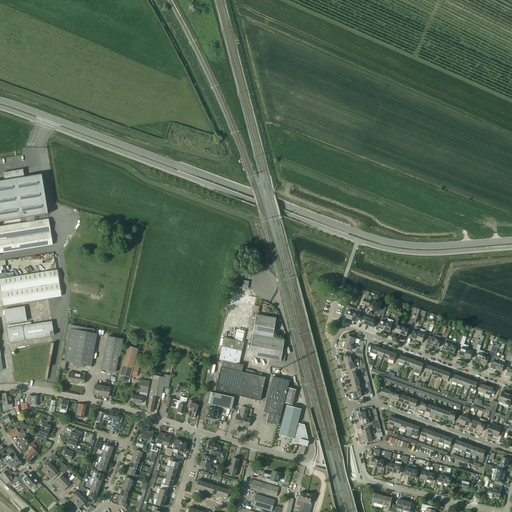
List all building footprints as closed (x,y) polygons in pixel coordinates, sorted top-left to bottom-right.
[(0,222),(48,215),(41,176),(0,181),(0,222)] [(0,253),(53,245),(48,219),(0,226),(0,253)] [(0,279),(0,284),(3,306),(61,297),(57,270),(0,279)] [(351,320),(355,309),(350,307),(350,306),(347,305),(344,314),(347,315),(345,318),(351,320)] [(24,306),(4,310),(6,324),(27,321),(25,308),(24,306)] [(355,309),(351,320),(357,322),(361,311),(355,309)] [(415,319),(414,322),(417,323),(419,314),(420,314),(424,316),(426,312),(418,309),(417,313),(415,319)] [(368,317),(364,316),(361,323),(367,325),(370,318),(372,313),(369,312),(367,317),(368,317)] [(256,315),(252,335),(272,338),(275,318),(270,317),(267,317),(263,316),(256,315)] [(378,328),(384,330),(388,319),(388,318),(386,317),(385,318),(382,317),(381,320),(378,328)] [(376,320),(370,318),(367,325),(373,328),(376,320)] [(390,332),(392,325),(394,321),(388,319),(384,330),(390,332)] [(9,343),(54,335),(51,321),(7,329),(9,343)] [(402,322),(400,326),(397,325),(395,332),(400,334),(403,327),(405,323),(402,322)] [(409,329),(403,327),(400,334),(406,336),(409,329)] [(416,340),(420,329),(416,327),(414,331),(413,330),(411,338),(416,340)] [(70,329),(64,361),(67,362),(73,363),(83,365),(91,366),(93,351),(91,350),(94,333),(70,329)] [(420,329),(416,340),(422,342),(426,331),(420,329)] [(252,335),(250,350),(252,357),(258,358),(262,358),(281,362),(283,361),(285,350),(284,349),(282,348),(284,340),(272,338),(252,335)] [(432,346),(436,336),(434,335),(433,337),(429,336),(426,343),(432,346)] [(442,337),(436,335),(436,336),(432,346),(438,348),(442,338),(442,337)] [(354,342),(355,338),(348,336),(346,342),(353,344),(353,345),(356,346),(357,343),(354,342)] [(120,357),(123,339),(107,337),(101,370),(116,372),(118,356),(120,357)] [(221,367),(216,391),(260,401),(265,377),(241,372),(243,365),(240,364),(239,364),(244,342),(243,342),(235,340),(224,337),(219,360),(223,361),(222,367),(221,367)] [(448,351),(451,344),(452,341),(446,339),(442,349),(448,351)] [(468,346),(463,344),(465,340),(462,339),(460,344),(461,345),(461,347),(459,355),(460,355),(464,357),(467,350),(468,346)] [(457,346),(455,345),(456,342),(452,341),(448,351),(454,353),(457,346)] [(353,344),(346,342),(344,348),(351,350),(353,345),(353,344)] [(485,352),(484,352),(481,351),(479,350),(481,345),(478,344),(476,350),(477,350),(476,353),(477,353),(475,361),(481,363),(484,352),(485,352)] [(118,375),(119,375),(118,379),(124,381),(125,377),(131,378),(139,349),(126,345),(118,375)] [(371,353),(370,355),(376,357),(377,355),(380,348),(374,346),(371,353)] [(383,357),(385,350),(380,348),(377,355),(383,357)] [(389,359),(391,352),(385,350),(383,357),(389,359)] [(467,350),(464,357),(470,359),(473,352),(467,350)] [(391,352),(389,359),(395,361),(397,354),(391,352)] [(488,354),(484,352),(481,363),(486,365),(489,357),(489,356),(487,355),(488,354)] [(344,356),(344,358),(345,364),(355,362),(357,361),(357,358),(352,360),(351,356),(348,357),(348,355),(344,356)] [(404,364),(407,357),(401,355),(398,362),(404,364)] [(410,366),(412,359),(407,357),(404,364),(410,366)] [(490,368),(496,370),(499,362),(500,360),(494,358),(494,360),(493,360),(490,368)] [(416,368),(418,361),(412,359),(410,366),(416,368)] [(500,359),(499,362),(496,370),(502,372),(505,362),(504,360),(500,359)] [(418,361),(416,368),(414,372),(420,374),(424,363),(418,361)] [(355,362),(345,364),(347,370),(357,368),(355,362)] [(431,374),(433,367),(428,365),(425,372),(431,374)] [(437,376),(439,369),(433,367),(431,374),(437,376)] [(442,378),(445,371),(439,369),(437,376),(442,378)] [(445,371),(442,378),(448,380),(451,373),(445,371)] [(80,372),(79,374),(69,372),(67,382),(69,382),(69,384),(72,385),(73,384),(73,383),(75,384),(75,382),(83,384),(85,375),(85,373),(80,372)] [(394,376),(395,374),(392,373),(390,378),(398,381),(399,378),(394,376)] [(458,383),(460,376),(454,374),(452,381),(458,383)] [(154,376),(149,395),(156,396),(161,397),(163,387),(168,388),(171,376),(164,375),(163,378),(154,376)] [(273,376),(264,412),(268,413),(266,422),(270,423),(278,425),(289,381),(278,378),(273,376)] [(464,386),(466,379),(460,376),(458,383),(464,386)] [(469,388),(472,381),(466,379),(464,386),(469,388)] [(141,380),(139,391),(140,391),(140,392),(147,393),(149,381),(141,380)] [(472,381),(469,388),(475,390),(478,383),(472,381)] [(421,386),(422,383),(419,382),(417,388),(425,391),(426,388),(421,386)] [(485,393),(487,386),(481,384),(479,391),(485,393)] [(101,396),(103,386),(95,385),(93,395),(101,396)] [(110,387),(103,386),(101,396),(108,398),(110,387)] [(487,386),(485,393),(491,396),(493,388),(487,386)] [(284,403),(287,403),(292,405),(296,390),(288,388),(284,403)] [(386,397),(389,390),(383,388),(381,395),(386,397)] [(419,393),(418,397),(421,398),(423,391),(415,389),(414,392),(419,393)] [(363,396),(361,390),(354,392),(355,398),(363,396)] [(389,390),(386,397),(392,399),(395,392),(389,390)] [(448,395),(449,392),(446,391),(444,397),(452,400),(453,397),(448,395)] [(504,403),(507,393),(502,391),(499,401),(504,403)] [(133,395),(132,402),(136,403),(136,404),(141,405),(145,406),(147,393),(140,392),(139,396),(133,395)] [(398,401),(400,394),(395,392),(392,399),(398,401)] [(3,406),(4,409),(8,409),(13,408),(12,405),(10,393),(1,394),(3,406)] [(212,393),(209,405),(211,405),(231,410),(234,398),(212,393)] [(504,403),(503,406),(507,408),(509,405),(511,397),(511,394),(508,393),(504,403)] [(400,394),(398,401),(404,403),(406,396),(400,394)] [(38,406),(39,396),(28,395),(28,404),(36,404),(36,406),(38,406)] [(153,412),(156,396),(149,395),(149,398),(150,398),(147,410),(153,412)] [(409,405),(412,398),(406,396),(404,403),(409,405)] [(412,398),(409,405),(415,407),(418,400),(412,398)] [(475,398),(473,404),(480,406),(481,404),(477,403),(478,399),(475,398)] [(173,399),(170,406),(178,408),(177,412),(178,412),(177,413),(182,415),(182,413),(183,414),(186,405),(185,405),(186,401),(183,400),(181,404),(177,403),(178,401),(173,399)] [(66,413),(68,401),(62,400),(60,412),(66,413)] [(187,407),(190,408),(191,408),(188,415),(189,415),(189,416),(189,417),(192,418),(193,417),(194,417),(196,417),(199,405),(192,403),(193,401),(189,400),(187,407)] [(425,411),(428,404),(422,402),(419,409),(425,411)] [(72,417),(72,418),(75,419),(76,415),(85,417),(87,406),(76,403),(72,417)] [(431,413),(434,406),(428,404),(425,411),(431,413)] [(481,404),(480,406),(486,408),(486,410),(492,412),(492,411),(494,406),(490,405),(489,407),(481,404)] [(216,406),(211,405),(210,407),(208,417),(209,418),(209,419),(214,420),(215,419),(216,419),(219,409),(215,408),(216,406)] [(286,406),(278,435),(293,439),(297,423),(301,410),(286,406)] [(437,415),(439,408),(434,406),(431,413),(437,415)] [(248,427),(250,419),(246,418),(249,408),(242,407),(240,416),(236,415),(234,423),(248,427)] [(443,417),(445,410),(439,408),(437,415),(443,417)] [(488,413),(486,417),(490,418),(492,412),(486,410),(484,409),(483,412),(488,413)] [(98,413),(95,421),(103,423),(104,419),(108,420),(107,426),(111,427),(115,412),(109,410),(108,416),(98,413)] [(365,411),(358,413),(359,419),(367,417),(367,418),(371,417),(371,416),(369,410),(365,411)] [(448,419),(451,412),(445,410),(443,417),(448,419)] [(115,412),(111,427),(114,428),(120,429),(121,425),(120,425),(117,424),(118,422),(120,423),(121,423),(123,416),(119,416),(120,413),(115,412)] [(451,412),(448,419),(454,421),(457,414),(451,412)] [(466,414),(465,417),(461,416),(459,423),(465,425),(467,418),(468,415),(466,414)] [(10,419),(8,415),(0,418),(0,422),(1,424),(1,423),(4,428),(14,423),(12,418),(10,419)] [(367,417),(359,419),(361,425),(368,424),(367,418),(367,417)] [(389,424),(388,425),(390,426),(391,424),(394,426),(397,419),(391,417),(388,424),(389,424)] [(471,427),(473,420),(467,418),(465,425),(471,427)] [(485,424),(486,420),(480,418),(480,420),(476,429),(482,431),(485,424)] [(48,422),(43,420),(42,419),(41,422),(43,423),(41,428),(49,431),(51,426),(47,424),(48,422)] [(400,428),(402,421),(397,419),(394,426),(400,428)] [(473,420),(471,427),(476,429),(480,420),(477,419),(477,421),(473,420)] [(406,430),(408,423),(402,421),(400,428),(399,430),(405,432),(406,430)] [(293,439),(292,442),(293,443),(299,444),(303,446),(307,447),(308,441),(304,425),(297,423),(293,439)] [(411,432),(414,425),(408,423),(406,430),(411,432)] [(493,435),(496,425),(491,424),(488,433),(493,435)] [(414,425),(411,432),(412,432),(411,434),(417,437),(420,427),(414,425)] [(496,425),(493,435),(498,437),(501,427),(496,425)] [(18,437),(22,434),(19,427),(8,434),(11,438),(17,434),(18,437)] [(145,439),(148,429),(143,427),(139,437),(145,439)] [(36,436),(39,438),(39,437),(44,439),(45,436),(47,437),(49,431),(41,428),(39,434),(37,433),(36,436)] [(427,437),(430,430),(424,428),(421,435),(427,437)] [(148,429),(145,439),(151,441),(154,431),(148,429)] [(71,432),(69,438),(78,441),(80,441),(82,436),(81,435),(82,432),(76,430),(75,433),(71,432)] [(433,439),(435,432),(430,430),(427,437),(433,439)] [(162,444),(165,434),(159,432),(156,443),(162,444)] [(439,441),(441,434),(435,432),(433,439),(439,441)] [(20,449),(28,443),(25,439),(27,437),(25,434),(20,437),(21,439),(16,443),(20,449)] [(165,434),(162,444),(168,446),(171,436),(165,434)] [(447,437),(441,434),(439,441),(444,444),(447,437)] [(372,441),(371,435),(363,436),(365,443),(372,441)] [(447,437),(444,444),(450,446),(453,439),(447,437)] [(70,447),(76,450),(78,447),(76,446),(78,441),(69,438),(67,443),(71,445),(70,447)] [(179,451),(182,440),(176,439),(173,449),(179,451)] [(182,440),(179,451),(184,452),(187,442),(182,440)] [(460,449),(462,442),(457,440),(454,447),(460,449)] [(206,449),(210,450),(209,453),(214,455),(214,456),(224,458),(226,451),(224,450),(224,451),(222,451),(217,449),(218,445),(209,442),(206,449)] [(460,449),(459,452),(461,453),(462,450),(466,451),(468,444),(462,442),(460,449)] [(30,460),(37,453),(34,450),(37,447),(33,443),(29,447),(31,450),(25,455),(30,460)] [(468,444),(466,451),(471,453),(474,446),(468,444)] [(106,445),(104,451),(111,454),(113,448),(113,447),(107,445),(106,445)] [(477,455),(480,448),(474,446),(471,453),(477,455)] [(84,452),(76,450),(70,447),(69,450),(65,449),(63,455),(67,456),(66,459),(71,461),(73,455),(74,456),(75,454),(82,456),(84,452)] [(480,448),(477,455),(483,458),(486,451),(480,448)] [(133,456),(140,458),(143,452),(137,451),(135,450),(133,456)] [(102,457),(109,460),(111,454),(104,451),(102,457)] [(203,455),(202,461),(210,463),(212,464),(214,458),(213,458),(214,456),(214,455),(209,453),(207,453),(206,456),(203,455)] [(4,459),(6,463),(9,461),(12,465),(19,460),(16,455),(13,458),(10,454),(7,457),(7,456),(4,459)] [(46,474),(53,467),(51,464),(52,463),(51,461),(54,458),(56,459),(58,457),(54,454),(47,461),(49,463),(42,470),(46,474)] [(131,462),(139,464),(142,465),(143,463),(141,462),(142,460),(142,459),(140,459),(140,458),(133,456),(131,462)] [(109,460),(102,457),(99,463),(107,466),(109,460)] [(504,469),(505,466),(507,466),(509,459),(502,457),(500,465),(498,464),(497,467),(504,469)] [(179,463),(176,462),(177,460),(170,458),(169,461),(171,461),(169,467),(177,469),(179,463)] [(235,477),(239,460),(232,458),(231,462),(228,461),(224,474),(235,477)] [(22,465),(22,464),(19,460),(12,465),(9,461),(6,463),(10,469),(13,466),(15,470),(19,467),(20,467),(20,468),(22,466),(22,465)] [(202,461),(200,466),(203,467),(202,470),(213,473),(214,470),(211,469),(212,464),(210,463),(202,461)] [(396,461),(395,465),(393,472),(399,474),(399,473),(402,473),(403,468),(401,467),(402,463),(396,461)] [(97,469),(98,469),(105,471),(107,466),(99,463),(97,462),(95,468),(97,469)] [(139,464),(131,462),(129,468),(136,470),(140,471),(142,465),(139,464)] [(53,467),(46,474),(50,478),(58,471),(53,467)] [(423,471),(421,478),(427,480),(429,471),(429,470),(430,468),(426,467),(426,469),(427,470),(426,472),(423,471)] [(3,473),(1,475),(7,483),(8,483),(10,486),(18,480),(16,477),(14,479),(11,475),(12,473),(9,469),(7,470),(6,468),(4,469),(1,471),(3,473)] [(129,468),(127,474),(137,477),(137,474),(135,473),(136,470),(129,468)] [(495,469),(493,480),(495,481),(503,483),(506,471),(495,469)] [(277,482),(280,473),(272,471),(271,474),(263,471),(261,477),(277,482)] [(452,477),(449,477),(450,473),(447,472),(446,476),(444,483),(450,485),(452,477)] [(23,473),(18,478),(23,483),(25,481),(31,488),(38,482),(29,473),(26,476),(23,473)] [(94,479),(101,481),(104,475),(96,473),(94,479)] [(175,475),(168,473),(166,479),(173,481),(175,475)] [(58,487),(66,480),(62,475),(54,483),(58,487)] [(124,483),(131,486),(133,480),(126,477),(124,483)] [(92,485),(99,487),(101,481),(94,479),(92,478),(90,484),(92,485)] [(471,480),(466,479),(462,478),(460,487),(468,489),(469,486),(472,487),(474,481),(471,480)] [(160,487),(168,489),(169,486),(172,487),(173,481),(166,479),(164,485),(161,484),(160,487)] [(276,497),(279,488),(250,479),(247,488),(276,497)] [(66,480),(58,487),(62,491),(70,484),(66,480)] [(131,486),(124,483),(122,489),(129,492),(131,486)] [(499,499),(501,491),(496,489),(497,485),(490,484),(487,495),(495,497),(494,498),(499,499)] [(90,491),(97,493),(99,487),(92,485),(90,491)] [(224,488),(221,497),(227,498),(229,490),(230,487),(225,485),(224,488)] [(168,491),(167,491),(168,489),(160,487),(160,489),(158,494),(167,497),(168,491)] [(129,492),(122,489),(119,495),(127,498),(129,492)] [(73,494),(75,496),(70,500),(74,504),(82,497),(78,492),(78,493),(76,491),(75,491),(73,493),(73,494)] [(89,497),(88,498),(94,501),(95,499),(97,493),(90,491),(88,496),(89,497)] [(298,500),(297,505),(300,506),(299,510),(302,511),(306,494),(300,492),(298,500)] [(382,508),(383,505),(385,496),(380,494),(380,493),(375,492),(373,502),(374,503),(374,506),(382,508)] [(306,494),(302,511),(306,511),(309,511),(312,504),(313,501),(312,500),(313,496),(311,495),(307,493),(307,494),(306,494)] [(82,497),(74,504),(79,508),(83,504),(87,509),(92,504),(88,500),(88,499),(84,494),(82,497)] [(270,511),(271,511),(275,500),(256,494),(252,506),(270,511)] [(127,498),(119,495),(117,501),(120,502),(119,505),(126,507),(127,504),(125,503),(127,498)] [(383,505),(382,507),(386,508),(387,506),(390,506),(393,496),(391,496),(390,497),(385,496),(383,505)] [(290,511),(294,499),(286,497),(283,508),(275,507),(274,511),(290,511)] [(398,499),(396,508),(403,510),(405,501),(398,499)] [(403,510),(402,511),(413,511),(415,504),(412,503),(413,502),(409,501),(409,502),(405,501),(403,510)]
